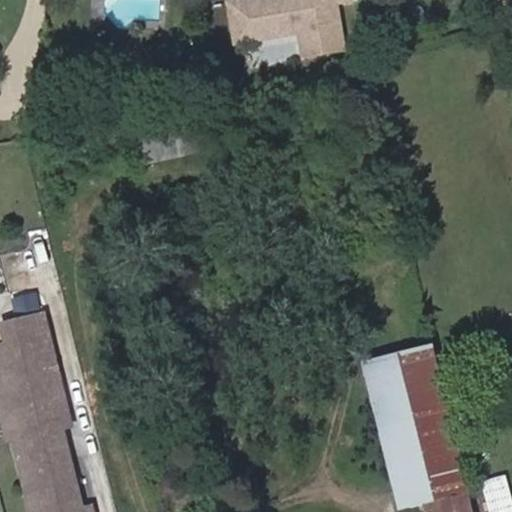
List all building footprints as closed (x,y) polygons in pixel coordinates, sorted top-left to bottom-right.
[(246,40),(239,0),(232,0),(225,1),(231,43),(246,40)] [(353,0),(239,0),(246,40),(296,32),(299,57),(341,50),(333,3),(353,0)] [(395,16),(401,0),(399,0),(383,0),(380,11),(395,16)] [(194,92),(191,76),(175,79),(178,95),(194,92)] [(197,149),(189,113),(130,125),(138,161),(197,149)] [(42,313),(2,323),(7,342),(0,344),(0,384),(0,385),(11,383),(24,435),(13,438),(32,511),(82,511),(68,454),(42,461),(36,436),(46,433),(39,405),(64,399),(42,313)] [(466,493),(433,345),(364,363),(401,509),(425,504),(466,493)] [(17,411),(11,383),(0,385),(7,413),(17,411)] [(64,399),(39,405),(46,433),(62,429),(71,427),(64,399)] [(46,433),(36,436),(42,461),(68,454),(62,429),(46,433)] [(188,491),(189,486),(188,481),(183,476),(178,473),(175,473),(171,475),(168,477),(165,481),(164,486),(165,491),(168,495),(173,498),(177,498),(181,498),(185,494),(188,491)] [(511,511),(511,504),(505,477),(483,483),(490,511),(511,511)] [(470,511),(466,493),(425,504),(427,511),(434,509),(441,508),(442,511),(470,511)]
